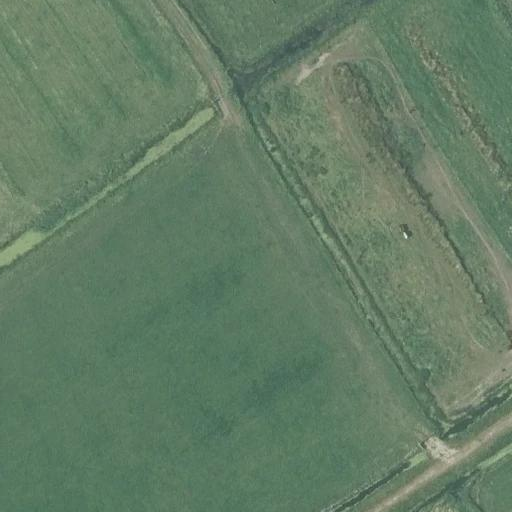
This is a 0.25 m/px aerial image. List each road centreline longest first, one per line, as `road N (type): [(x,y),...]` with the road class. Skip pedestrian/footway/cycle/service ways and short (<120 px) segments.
road 1 (track): [(158,0),(420,435),(448,461)]
road 2 (track): [(373,511),(511,418)]
